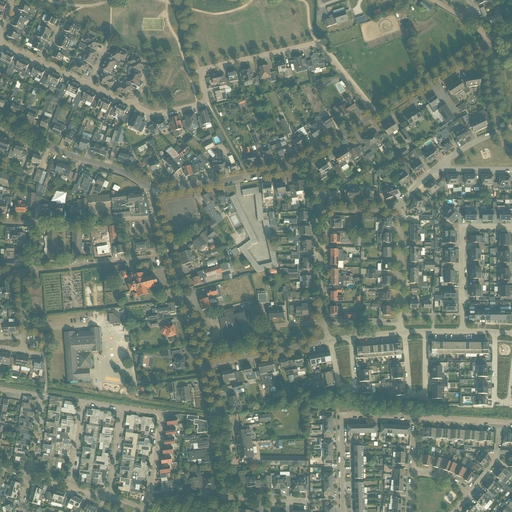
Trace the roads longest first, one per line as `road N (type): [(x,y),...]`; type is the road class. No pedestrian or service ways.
road 1 (residential): [(373,115),(319,45),(199,73),(206,101),(160,112),(133,105)]
road 2 (unclassified): [(153,190),(0,121)]
road 3 (unclassified): [(153,190),(305,159)]
road 4 (residential): [(462,331),(462,229),(511,229)]
road 5 (unclassified): [(224,504),(222,436),(203,365)]
road 6 (unclassified): [(373,115),(490,42)]
road 7 (residential): [(33,273),(169,258)]
road 8 (residential): [(425,331),(425,393),(413,394),(404,332)]
road 9 (residential): [(147,506),(162,413),(122,407)]
road 10 (residential): [(203,365),(331,342)]
road 11 (residential): [(29,474),(43,395),(0,389)]
